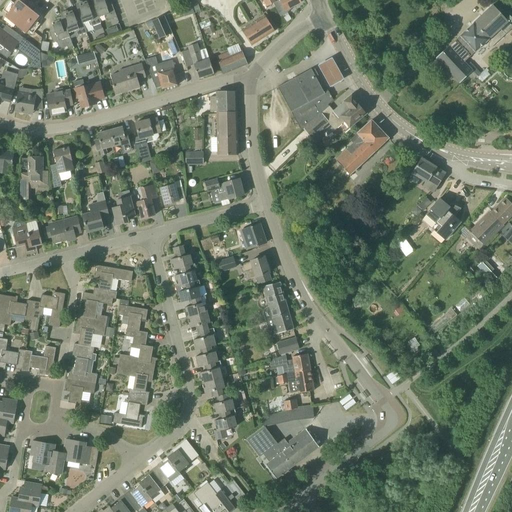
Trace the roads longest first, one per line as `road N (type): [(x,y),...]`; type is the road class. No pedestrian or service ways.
road 1 (residential): [(304,494),(376,436),(384,410),(315,319),(266,203)]
road 2 (residential): [(135,465),(176,431),(190,402),(146,236)]
road 3 (residential): [(250,79),(75,126),(0,122)]
road 4 (tertiary): [(449,155),(385,116),(322,17)]
road 5 (residential): [(57,387),(77,254)]
road 6 (residential): [(266,203),(251,136),(250,79)]
road 7 (residential): [(146,236),(266,203)]
